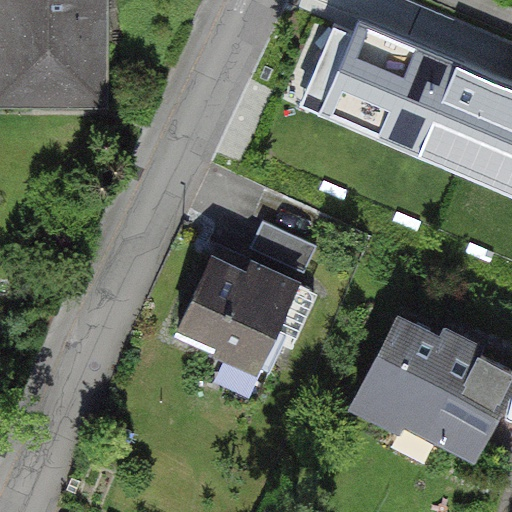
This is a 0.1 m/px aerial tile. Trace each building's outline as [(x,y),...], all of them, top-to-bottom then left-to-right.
[(104,0),(0,0),(0,68),(4,104),(108,105),(104,0)] [(511,86),(331,11),(291,104),(511,196),(511,86)] [(319,246),(264,219),(251,246),(305,273),(319,246)] [(328,290),(220,239),(176,331),(284,383),(328,290)] [(511,393),(511,371),(402,314),(360,393),(479,456),(511,393)]
